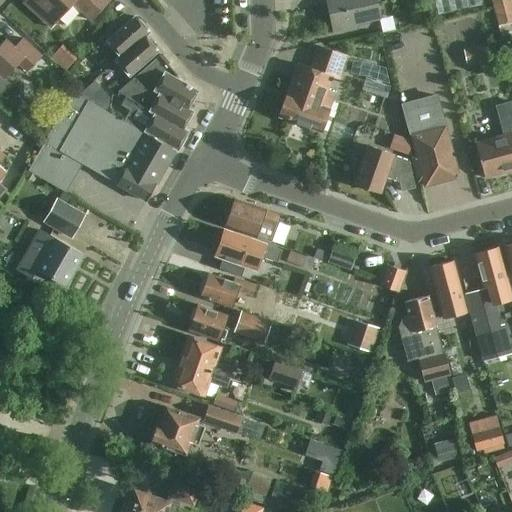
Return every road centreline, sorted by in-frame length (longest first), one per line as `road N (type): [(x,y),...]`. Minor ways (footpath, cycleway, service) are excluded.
road 1 (tertiary): [(54,511),(107,352),(204,156)]
road 2 (residential): [(204,156),(379,224),(474,230),(511,219)]
road 3 (residential): [(242,83),(198,67),(135,0)]
